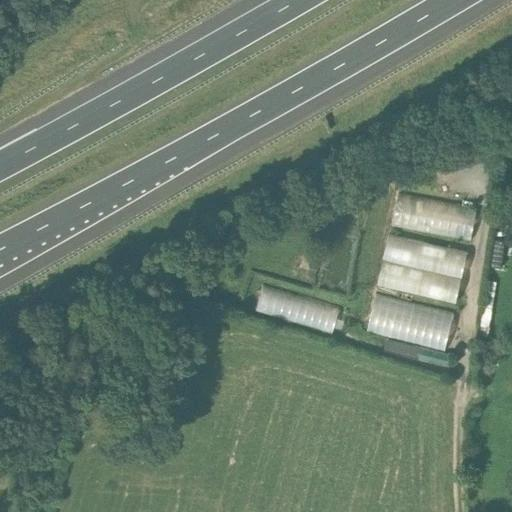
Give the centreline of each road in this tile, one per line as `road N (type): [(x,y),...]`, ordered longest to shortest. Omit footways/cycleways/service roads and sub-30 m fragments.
road 1 (motorway): [(0,250),(457,0)]
road 2 (motorway): [(290,0),(0,166)]
